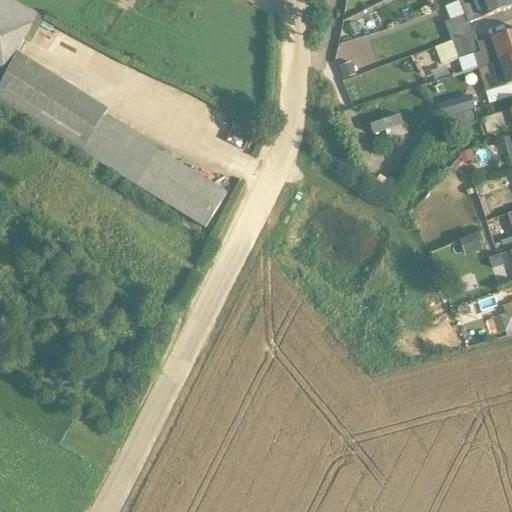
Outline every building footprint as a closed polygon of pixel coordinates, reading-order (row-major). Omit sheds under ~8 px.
[(0,0),(0,88),(37,16),(4,0),(0,0)] [(435,49),(474,35),(470,24),(486,18),(511,8),(511,7),(509,0),(467,0),(459,3),(464,16),(452,20),(456,29),(446,33),(450,43),(435,49)] [(347,27),(352,38),(359,35),(353,24),(347,27)] [(478,71),(511,60),(511,34),(494,40),(478,45),(474,35),(435,49),(442,66),(474,57),(478,71)] [(511,60),(478,71),(485,95),(511,86),(511,60)] [(356,76),(351,63),(337,69),(342,81),(356,76)] [(439,108),(447,119),(466,114),(462,102),(439,108)] [(511,111),(482,120),(487,136),(511,128),(511,111)] [(451,133),(452,132),(478,125),(474,112),(448,120),(451,133)] [(205,230),(227,195),(104,119),(82,153),(205,230)] [(462,154),(462,156),(464,163),(475,160),(472,151),(467,153),(462,154)] [(395,191),(387,186),(384,192),(392,197),(395,191)] [(511,186),(482,196),(490,222),(510,216),(505,201),(511,198),(511,186)] [(479,236),(460,241),(465,258),(484,252),(479,236)] [(511,239),(500,243),(501,244),(503,252),(504,255),(511,252),(511,239)] [(503,252),(501,244),(494,246),(497,254),(503,252)] [(500,257),(489,260),(492,271),(503,267),(500,257)]
